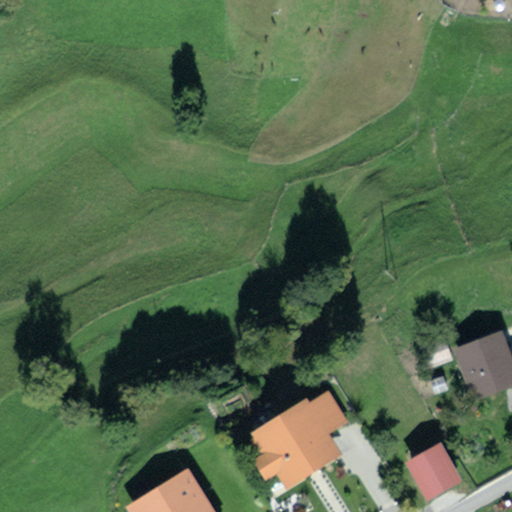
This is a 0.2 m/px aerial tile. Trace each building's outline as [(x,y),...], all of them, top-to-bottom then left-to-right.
[(511,374),(498,338),(460,353),(476,394),(493,387),(491,382),(511,374)] [(450,360),(442,339),(417,348),(424,369),(450,360)] [(455,387),(452,375),(441,379),(444,390),(455,387)] [(333,453),(325,440),(327,433),(344,422),(327,394),(305,408),(304,407),(259,435),(257,443),(265,456),(261,458),(259,466),(263,472),(271,474),(279,469),(288,482),(307,469),(304,465),(311,461),(314,465),(333,453)] [(455,480),(438,449),(411,464),(428,495),(455,480)] [(136,510),(137,511),(205,511),(185,479),(136,510)]
